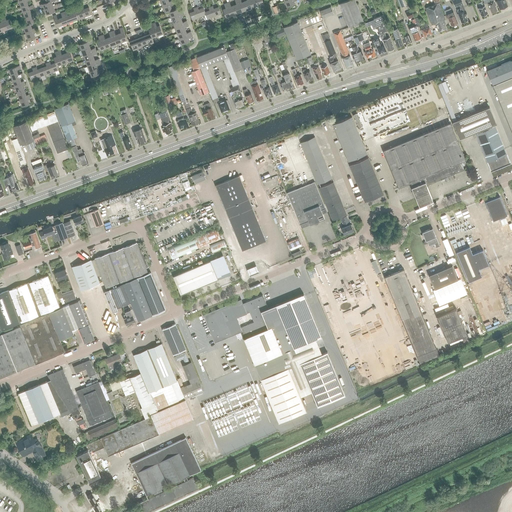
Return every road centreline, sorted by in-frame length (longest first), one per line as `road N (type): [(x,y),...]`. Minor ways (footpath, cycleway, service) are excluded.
road 1 (secondary): [(0,211),(305,98)]
road 2 (unclassified): [(0,274),(136,225),(175,313)]
road 3 (unclassified): [(175,313),(368,236)]
road 4 (unclassified): [(0,386),(175,313)]
road 5 (track): [(366,511),(511,442)]
road 6 (residential): [(0,62),(106,21),(131,0)]
road 7 (residential): [(511,17),(400,58),(396,67)]
road 8 (secondary): [(511,24),(396,67)]
road 9 (secondary): [(398,72),(511,34)]
